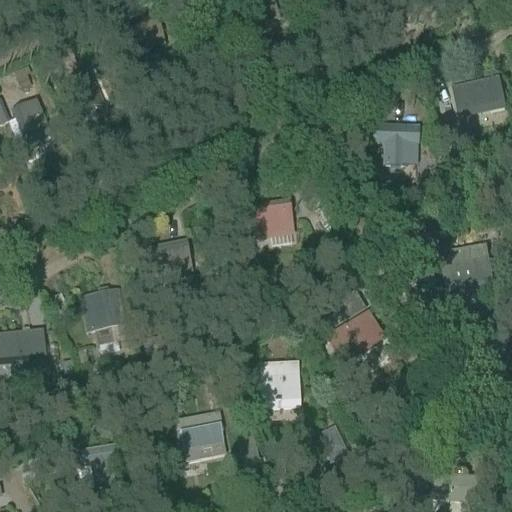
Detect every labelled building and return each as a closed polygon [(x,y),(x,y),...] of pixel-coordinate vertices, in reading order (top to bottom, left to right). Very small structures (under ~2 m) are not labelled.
[(251,29),(275,21),(268,0),(241,0),(251,29)] [(155,24),(112,36),(118,61),(128,58),(128,61),(131,62),(146,59),(147,56),(146,53),(156,50),(154,41),(159,40),(155,24)] [(61,91),(69,109),(74,122),(102,110),(88,79),(61,91)] [(453,91),(455,102),(459,121),(504,112),(497,82),(453,91)] [(10,116),(18,134),(27,156),(51,146),(34,106),(10,116)] [(383,169),(403,170),(403,148),(415,148),(415,132),(372,131),(372,147),(383,147),(383,169)] [(299,178),(290,185),(298,197),(308,190),(299,178)] [(290,235),(286,205),(251,210),(255,240),(290,235)] [(147,252),(151,272),(153,283),(189,276),(183,245),(147,252)] [(439,270),(442,269),(445,284),(450,283),(451,293),(478,288),(479,293),(491,291),(486,261),(487,261),(485,248),(437,257),(439,270)] [(120,330),(113,296),(81,302),(89,337),(91,336),(94,351),(111,347),(108,332),(120,330)] [(365,318),(327,340),(342,367),(353,360),(350,355),(373,342),(366,329),(370,327),(365,318)] [(314,342),(324,336),(317,324),(307,330),(314,342)] [(151,329),(138,333),(140,343),(154,339),(151,329)] [(2,364),(9,364),(22,377),(43,374),(42,365),(39,335),(0,339),(0,350),(2,364)] [(150,344),(139,347),(141,355),(152,352),(150,344)] [(295,368),(258,370),(259,380),(260,413),(297,412),(296,378),(295,368)] [(215,419),(175,426),(183,467),(196,464),(194,453),(220,448),(215,419)] [(116,450),(74,457),(77,472),(88,470),(91,492),(111,489),(108,467),(119,465),(116,450)] [(435,477),(433,493),(432,503),(480,508),(482,482),(435,477)]
